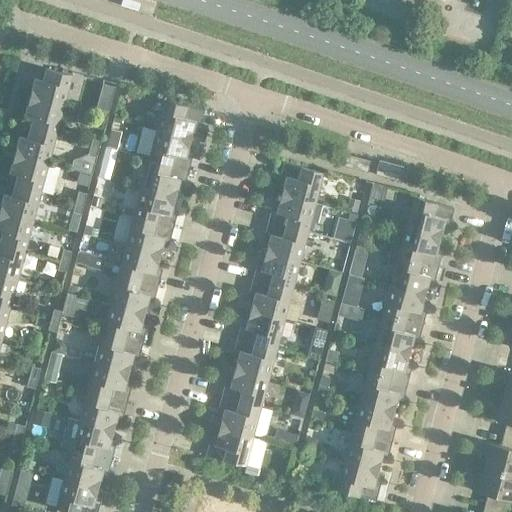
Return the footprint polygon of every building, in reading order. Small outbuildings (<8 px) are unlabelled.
[(34,78),(29,96),(63,105),(71,75),(45,68),(42,80),(34,78)] [(96,107),(108,110),(114,87),(103,84),(96,107)] [(63,105),(29,96),(24,114),(32,116),(30,127),(55,134),(63,105)] [(164,100),(156,129),(190,138),(194,122),(200,124),(203,110),(164,100)] [(55,134),(30,127),(27,138),(19,136),(14,154),(48,163),(55,134)] [(110,129),(105,147),(115,150),(120,132),(110,129)] [(190,138),(156,129),(148,158),(188,169),(191,156),(185,154),(190,138)] [(93,132),(90,142),(99,145),(101,134),(93,132)] [(99,145),(90,142),(88,153),(95,155),(96,155),(99,145)] [(105,147),(103,155),(114,158),(116,150),(115,150),(105,147)] [(72,160),(70,169),(91,174),(96,155),(95,155),(88,153),(72,160)] [(48,163),(14,154),(9,172),(17,174),(14,185),(40,192),(48,163)] [(370,161),(345,155),(342,166),(367,172),(370,161)] [(188,169),(148,158),(140,187),(174,196),(178,181),(184,182),(188,169)] [(402,167),(378,160),(374,175),(399,181),(402,167)] [(285,177),(281,193),(314,203),(322,173),(283,163),(279,176),(285,177)] [(78,172),(75,183),(86,187),(90,175),(78,172)] [(40,192),(14,185),(11,196),(3,194),(0,205),(0,212),(32,221),(40,192)] [(174,196),(140,187),(133,216),(172,227),(176,214),(170,213),(174,196)] [(77,191),(75,201),(83,203),(86,193),(77,191)] [(314,203),(281,193),(276,209),(271,208),(267,221),(307,232),(314,203)] [(93,197),(90,205),(99,207),(101,199),(93,197)] [(413,197),(405,227),(439,236),(443,220),(449,222),(453,208),(413,197)] [(348,198),(345,210),(356,213),(359,201),(348,198)] [(83,203),(75,201),(72,211),(80,214),(83,203)] [(32,221),(0,212),(0,231),(2,232),(0,238),(0,243),(24,250),(32,221)] [(172,227),(133,216),(125,245),(159,254),(163,239),(169,241),(172,227)] [(338,218),(333,239),(349,243),(355,222),(338,218)] [(307,232),(267,221),(263,234),(269,236),(265,252),(299,261),(307,232)] [(84,226),(82,234),(96,237),(98,230),(84,226)] [(439,236),(405,227),(397,256),(437,267),(441,254),(435,252),(439,236)] [(359,231),(355,244),(364,246),(368,233),(359,231)] [(24,250),(0,243),(0,274),(17,279),(24,250)] [(159,254),(125,245),(117,274),(157,285),(160,272),(155,270),(159,254)] [(62,249),(59,259),(68,261),(70,251),(62,249)] [(77,251),(74,263),(101,270),(104,258),(77,251)] [(299,261),(265,252),(261,268),(255,266),(251,280),(287,289),(291,290),(299,261)] [(437,267),(397,256),(390,285),(424,294),(428,278),(434,280),(437,267)] [(68,261),(59,259),(56,269),(65,272),(68,261)] [(351,262),(348,274),(361,277),(364,265),(351,262)] [(17,279),(0,274),(0,306),(9,309),(17,279)] [(157,285),(117,274),(110,303),(143,312),(148,297),(153,298),(157,285)] [(287,289),(251,280),(248,293),(254,294),(249,310),(283,319),(291,290),(287,289)] [(69,285),(67,292),(82,296),(84,289),(69,285)] [(424,294),(390,285),(382,314),(422,325),(425,312),(419,310),(424,294)] [(67,296),(64,308),(77,312),(80,299),(67,296)] [(333,302),(321,299),(316,319),(327,322),(333,302)] [(143,312),(110,303),(102,333),(141,344),(145,330),(139,329),(143,312)] [(340,303),(336,315),(349,319),(352,307),(340,303)] [(9,309),(0,306),(0,337),(1,338),(9,309)] [(53,309),(51,320),(59,322),(62,312),(53,309)] [(283,319),(249,310),(245,326),(239,325),(236,338),(276,349),(283,319)] [(422,325),(382,314),(374,343),(408,352),(412,336),(418,338),(422,325)] [(59,322),(51,320),(48,330),(56,332),(59,322)] [(314,327),(312,337),(323,340),(326,330),(314,327)] [(141,344),(102,333),(94,363),(128,372),(132,356),(138,358),(141,344)] [(276,349),(236,338),(232,351),(238,353),(234,369),(268,378),(276,349)] [(54,339),(51,351),(64,354),(66,347),(61,341),(54,339)] [(408,352),(374,343),(366,373),(406,383),(410,370),(404,368),(408,352)] [(50,351),(47,366),(59,369),(62,355),(50,351)] [(328,351),(325,361),(335,364),(338,353),(328,351)] [(128,372),(94,363),(86,392),(126,403),(129,390),(123,388),(128,372)] [(31,366),(28,376),(37,379),(39,368),(31,366)] [(268,378),(234,369),(230,385),(224,383),(220,397),(260,407),(268,378)] [(511,372),(508,371),(508,372),(502,370),(500,381),(505,382),(502,395),(511,398),(511,372)] [(406,383),(366,373),(359,402),(393,411),(397,395),(403,396),(406,383)] [(37,379),(28,376),(25,387),(34,389),(37,379)] [(320,377),(317,390),(326,393),(330,380),(320,377)] [(126,403),(86,392),(78,421),(112,430),(117,414),(122,415),(126,403)] [(511,398),(502,395),(498,409),(493,407),(490,417),(495,419),(505,422),(502,434),(511,436),(511,398)] [(38,397),(35,408),(47,412),(50,400),(38,397)] [(260,407),(220,397),(217,410),(223,411),(218,427),(252,436),(260,407)] [(393,411),(359,402),(351,431),(391,441),(394,428),(388,427),(393,411)] [(294,410),(292,415),(302,418),(305,408),(300,407),(294,410)] [(35,409),(31,423),(47,427),(50,413),(35,409)] [(312,411),(309,419),(322,423),(324,414),(312,411)] [(112,430),(78,421),(71,450),(110,461),(114,447),(108,446),(112,430)] [(15,424),(13,434),(21,437),(24,426),(15,424)] [(252,436),(218,427),(214,443),(208,442),(205,455),(244,466),(252,436)] [(391,441),(351,431),(343,460),(377,469),(381,453),(387,454),(391,441)] [(288,433),(285,444),(295,446),(297,436),(288,433)] [(21,437),(13,434),(10,445),(18,447),(21,437)] [(511,436),(502,434),(499,445),(489,443),(483,442),(481,452),(486,453),(483,467),(511,474),(511,436)] [(304,437),(301,448),(313,451),(315,443),(312,439),(304,437)] [(110,461),(71,450),(63,479),(97,488),(101,472),(107,474),(110,461)] [(22,458),(20,466),(32,470),(34,461),(22,458)] [(377,469),(343,460),(335,490),(375,500),(379,486),(373,485),(377,469)] [(244,466),(242,473),(255,477),(257,469),(244,466)] [(511,474),(483,467),(479,480),(474,479),(471,489),(476,490),(476,491),(486,494),(483,505),(508,511),(511,500),(511,496),(511,474)] [(0,469),(0,493),(6,495),(12,472),(0,469)] [(97,488),(63,479),(55,508),(68,511),(96,511),(98,506),(93,504),(97,488)] [(14,489),(10,505),(23,508),(25,501),(18,490),(14,489)]
